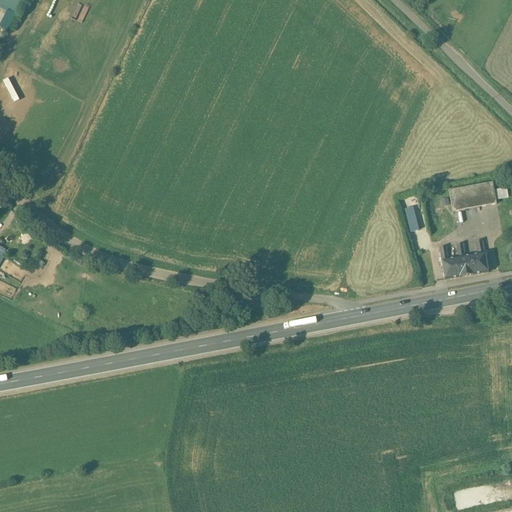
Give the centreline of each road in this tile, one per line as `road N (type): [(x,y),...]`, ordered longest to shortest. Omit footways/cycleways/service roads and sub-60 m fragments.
road 1 (residential): [(0,176),(98,258),(134,271),(344,304),(362,315)]
road 2 (primary): [(0,383),(362,315)]
road 3 (residential): [(511,113),(393,0)]
road 4 (primary): [(362,315),(511,286)]
